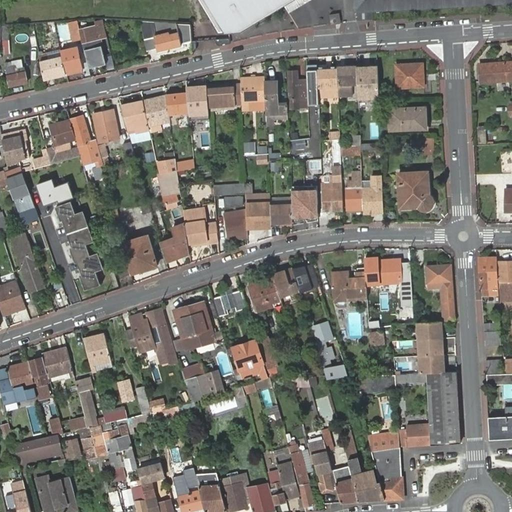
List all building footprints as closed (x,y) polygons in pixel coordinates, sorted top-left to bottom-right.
[(202,0),(217,31),(241,29),(282,4),(287,11),(305,0),(202,0)] [(511,0),(355,0),(357,12),(511,2),(511,0)] [(339,14),(330,15),(330,23),(339,22),(339,14)] [(83,38),(79,19),(71,22),(74,40),(83,38)] [(105,29),(103,21),(96,22),(97,27),(82,30),(91,67),(106,63),(100,36),(107,35),(105,29)] [(192,42),(192,40),(190,25),(166,24),(155,27),(154,23),(154,21),(140,21),(144,40),(153,38),(156,49),(156,52),(180,46),(180,44),(192,42)] [(147,51),(156,49),(153,38),(144,40),(147,51)] [(78,47),(62,50),(63,56),(67,74),(82,71),(78,47)] [(63,56),(43,61),(46,78),(67,74),(63,56)] [(481,83),(511,81),(511,63),(480,66),(481,83)] [(13,64),(7,65),(11,85),(29,81),(26,66),(14,68),(13,64)] [(426,75),(425,65),(400,67),(400,69),(390,69),(391,89),(401,89),(424,88),(423,75),(426,75)] [(359,66),(338,67),(339,69),(340,97),(353,96),(352,85),(359,84),(359,82),(359,71),(359,66)] [(330,68),(318,68),(318,71),(313,71),(308,71),(310,105),(314,105),(319,105),(319,98),(340,97),(339,69),(330,69),(330,68)] [(370,102),(380,102),(380,101),(378,101),(377,81),(370,82),(370,81),(369,73),(369,70),(359,71),(359,82),(362,82),(362,103),(370,102)] [(289,73),(291,109),(300,109),(300,113),(309,112),(307,82),(299,82),(298,73),(289,73)] [(379,73),(369,73),(370,81),(370,82),(377,81),(379,81),(379,73)] [(241,86),(242,107),(242,109),(250,109),(250,105),(267,104),(266,84),(266,79),(240,80),(241,86)] [(267,104),(268,121),(275,121),(275,115),(289,114),(288,107),(280,107),(280,84),(266,84),(267,104)] [(207,88),(209,109),(242,107),(241,86),(227,87),(227,91),(222,91),(222,87),(207,88)] [(168,99),(170,116),(190,114),(188,93),(167,96),(168,99)] [(150,128),(172,125),(170,116),(168,99),(145,104),(150,128)] [(138,136),(151,133),(150,128),(145,104),(137,105),(138,112),(134,113),(132,106),(122,108),(128,127),(136,126),(136,129),(138,136)] [(250,109),(242,109),(242,114),(267,112),(267,104),(250,105),(250,109)] [(420,118),(428,118),(428,108),(392,109),(393,129),(420,129),(420,118)] [(116,110),(95,115),(101,140),(108,139),(121,136),(116,110)] [(79,149),(81,155),(82,156),(91,153),(89,148),(94,146),(92,142),(85,117),(71,121),(77,140),(79,149)] [(429,128),(428,118),(420,118),(420,129),(429,128)] [(53,130),(57,146),(60,145),(60,147),(68,145),(67,143),(77,140),(71,121),(60,124),(60,128),(53,130)] [(30,140),(29,134),(23,136),(22,131),(12,133),(13,138),(5,140),(7,148),(10,158),(11,167),(21,164),(22,164),(22,160),(32,158),(28,141),(30,140)] [(331,133),(331,141),(342,141),(341,132),(331,133)] [(362,136),(362,147),(362,150),(371,150),(370,135),(362,136)] [(351,137),(351,146),(362,147),(362,136),(351,137)] [(0,160),(10,158),(7,148),(3,149),(0,137),(0,160)] [(194,161),(209,160),(207,137),(192,139),(194,161)] [(435,138),(413,139),(414,150),(435,149),(435,138)] [(57,155),(79,149),(77,140),(67,143),(68,145),(60,147),(60,145),(57,146),(55,151),(57,155)] [(98,163),(94,150),(99,149),(97,141),(92,142),(94,146),(89,148),(91,153),(82,156),(85,166),(98,163)] [(125,148),(130,163),(138,161),(133,145),(125,148)] [(102,161),(104,170),(109,169),(103,148),(99,149),(102,161)] [(50,158),(51,165),(81,155),(79,149),(57,155),(55,151),(48,152),(50,158)] [(267,156),(258,156),(258,164),(268,163),(267,156)] [(35,163),(37,169),(50,165),(51,165),(50,158),(35,163)] [(177,168),(194,165),(193,159),(176,161),(177,168)] [(280,171),(279,163),(279,160),(272,161),(273,171),(280,171)] [(325,210),(345,209),(343,160),(334,160),(335,183),(324,184),(325,210)] [(36,209),(24,171),(14,174),(11,167),(6,169),(6,170),(11,183),(20,213),(36,209)] [(0,186),(11,183),(6,170),(0,172),(0,186)] [(179,173),(161,176),(165,197),(182,194),(179,173)] [(362,173),(346,173),(348,209),(363,208),(362,173)] [(430,174),(401,175),(402,207),(421,207),(422,208),(424,210),(426,210),(428,211),(429,211),(431,211),(433,210),(434,209),(436,207),(436,205),(437,203),(437,201),(437,200),(436,198),(434,196),(433,195),(432,194),(431,194),(430,174)] [(374,187),(364,188),(365,213),(386,212),(384,175),(373,175),(374,187)] [(55,178),(39,183),(46,204),(61,199),(62,201),(75,197),(70,182),(57,186),(55,178)] [(302,180),(294,180),(296,226),(315,225),(313,208),(304,208),(302,180)] [(247,194),(246,184),(215,186),(216,197),(247,194)] [(153,211),(146,189),(137,192),(144,214),(153,211)] [(183,201),(182,194),(165,197),(167,204),(183,201)] [(243,196),(226,198),(227,205),(244,204),(243,196)] [(74,201),(62,206),(76,246),(74,248),(88,287),(101,283),(96,269),(105,267),(86,213),(79,215),(74,201)] [(272,201),(247,203),(248,219),(248,229),(256,228),(274,227),(274,224),(272,203),(272,201)] [(294,202),(272,203),(274,224),(295,223),(294,202)] [(187,223),(190,243),(208,240),(208,243),(219,242),(217,223),(207,224),(205,208),(185,211),(187,223)] [(5,217),(0,219),(0,226),(2,232),(9,229),(5,217)] [(229,239),(249,239),(249,233),(248,229),(248,219),(228,220),(229,239)] [(175,238),(169,240),(162,243),(168,262),(176,259),(191,254),(190,246),(190,243),(187,223),(174,228),(176,235),(175,238)] [(28,234),(21,237),(23,244),(31,241),(28,234)] [(151,234),(123,241),(132,274),(160,265),(151,234)] [(47,287),(39,264),(31,241),(23,244),(21,237),(14,239),(24,269),(32,292),(47,287)] [(482,259),(483,289),(500,289),(499,259),(482,259)] [(402,260),(366,262),(367,270),(368,284),(403,282),(402,260)] [(511,263),(501,264),(502,285),(502,302),(511,302),(511,263)] [(127,264),(119,267),(122,277),(130,274),(127,264)] [(311,265),(305,266),(312,288),(318,287),(311,265)] [(445,320),(457,319),(451,265),(427,267),(428,284),(441,284),(443,320),(445,320)] [(305,266),(294,269),(300,291),(312,288),(305,266)] [(282,273),(275,275),(276,277),(281,296),(300,291),(294,269),(287,271),(288,276),(284,277),(282,273)] [(357,299),(368,298),(368,284),(367,270),(357,270),(357,274),(357,277),(350,277),(350,274),(331,275),(332,287),(336,287),(337,297),(357,296),(357,299)] [(281,296),(276,277),(248,286),(257,311),(283,303),(281,296)] [(9,328),(14,326),(11,319),(30,313),(19,281),(0,286),(0,302),(0,303),(2,302),(8,319),(6,320),(9,328)] [(357,302),(357,299),(357,296),(337,297),(336,287),(332,287),(333,303),(357,302)] [(238,313),(248,310),(243,292),(232,295),(238,313)] [(232,295),(225,296),(230,314),(238,313),(232,295)] [(225,296),(215,299),(221,317),(230,314),(225,296)] [(206,302),(187,307),(189,312),(207,307),(206,302)] [(187,307),(175,310),(186,349),(217,340),(207,307),(189,312),(187,307)] [(397,309),(398,325),(416,323),(416,307),(397,309)] [(138,345),(141,352),(158,348),(163,365),(172,363),(173,366),(180,364),(164,308),(148,313),(149,319),(151,323),(146,324),(145,320),(140,317),(138,323),(132,324),(134,330),(127,332),(132,347),(138,345)] [(131,319),(132,324),(138,323),(140,317),(145,320),(143,315),(131,319)] [(289,323),(292,331),(307,326),(305,319),(289,323)] [(445,320),(418,322),(421,373),(428,371),(448,370),(445,320)] [(348,376),(344,364),(331,364),(327,351),(328,351),(325,338),(332,336),(328,322),(312,326),(317,340),(316,340),(327,377),(348,376)] [(485,324),(485,333),(503,333),(502,324),(485,324)] [(384,330),(370,332),(372,347),(386,345),(384,330)] [(503,333),(485,333),(486,346),(504,346),(503,333)] [(108,361),(113,360),(106,334),(85,339),(93,372),(98,371),(96,364),(108,361)] [(258,341),(266,368),(278,365),(269,337),(258,341)] [(262,374),(263,379),(269,378),(266,368),(258,341),(234,347),(243,378),(262,374)] [(48,374),(49,377),(69,372),(71,376),(74,375),(67,347),(43,353),(44,358),(48,374)] [(38,395),(39,398),(51,395),(48,385),(46,375),(48,374),(44,358),(33,361),(31,354),(28,355),(30,362),(38,395)] [(503,361),(487,361),(487,375),(504,374),(503,361)] [(38,395),(30,362),(0,368),(0,386),(4,404),(38,395)] [(448,370),(428,371),(431,426),(432,445),(461,444),(457,370),(448,370)] [(220,371),(208,375),(214,395),(223,392),(226,391),(220,371)] [(208,375),(187,381),(193,402),(199,400),(214,395),(208,375)] [(388,376),(351,376),(355,393),(396,387),(395,375),(395,376),(388,376)] [(511,375),(505,375),(501,376),(502,385),(511,384),(511,375)] [(501,376),(487,376),(488,385),(502,385),(501,376)] [(86,420),(88,429),(93,428),(103,426),(106,425),(106,424),(104,415),(102,410),(95,412),(89,390),(94,390),(91,379),(76,382),(86,420)] [(132,379),(120,382),(125,401),(137,397),(132,379)] [(256,382),(244,386),(246,395),(259,394),(256,382)] [(137,387),(145,414),(151,413),(153,412),(150,403),(145,384),(137,387)] [(240,387),(232,389),(234,396),(239,394),(240,398),(246,396),(246,395),(244,386),(240,387)] [(150,403),(153,412),(163,409),(160,400),(150,403)] [(168,408),(171,418),(182,416),(179,405),(168,408)] [(151,413),(153,420),(153,423),(171,418),(168,408),(163,409),(153,412),(151,413)] [(104,415),(106,424),(126,419),(129,419),(126,410),(104,415)] [(129,419),(126,419),(128,427),(153,420),(151,413),(145,414),(129,419)] [(491,441),(511,440),(511,417),(490,418),(491,441)] [(109,453),(112,464),(118,462),(115,451),(125,449),(128,460),(130,459),(133,471),(139,470),(139,469),(128,427),(126,419),(106,424),(106,425),(103,426),(109,453)] [(50,423),(53,437),(59,435),(63,435),(59,420),(50,423)] [(88,429),(86,420),(71,423),(73,432),(79,431),(88,429)] [(354,479),(361,502),(385,500),(380,483),(377,484),(373,470),(361,473),(357,457),(359,457),(349,422),(340,425),(354,479)] [(5,439),(13,437),(10,423),(1,425),(5,439)] [(103,426),(93,428),(95,437),(84,440),(88,458),(109,453),(103,426)] [(431,426),(407,428),(407,430),(408,440),(406,440),(406,447),(432,445),(431,426)] [(400,447),(406,447),(406,440),(408,440),(407,430),(399,431),(400,447)] [(63,435),(60,435),(67,461),(86,456),(79,431),(73,432),(63,435)] [(400,447),(399,431),(367,434),(371,449),(401,448),(400,447)] [(330,433),(324,434),(325,439),(328,452),(335,450),(330,433)] [(15,445),(20,464),(64,454),(59,435),(53,437),(48,438),(38,440),(21,443),(15,445)] [(325,439),(308,443),(317,476),(327,473),(334,471),(328,452),(325,439)] [(371,449),(380,483),(385,500),(404,499),(401,448),(371,449)] [(294,456),(309,511),(312,511),(311,507),(316,506),(301,454),(294,456)] [(292,462),(278,466),(281,478),(287,499),(300,495),(292,462)] [(149,511),(159,511),(157,504),(151,481),(167,477),(163,463),(139,469),(139,470),(142,482),(143,486),(149,511)] [(228,479),(220,481),(221,487),(224,497),(226,497),(230,511),(232,511),(248,508),(245,496),(247,496),(241,476),(239,476),(238,473),(227,476),(228,479)] [(327,473),(317,476),(322,494),(333,491),(327,473)] [(246,475),(241,476),(247,496),(249,495),(253,511),(259,511),(275,508),(269,483),(250,489),(246,475)] [(38,480),(40,487),(52,484),(50,477),(38,480)] [(277,503),(287,500),(287,499),(281,478),(271,480),(277,503)] [(73,484),(71,479),(52,484),(40,487),(46,511),(68,506),(68,508),(79,506),(73,484)] [(337,483),(342,503),(361,502),(354,479),(337,483)] [(32,511),(27,492),(25,482),(12,486),(19,511),(32,511)] [(149,511),(143,486),(133,489),(138,511),(149,511)] [(199,486),(170,492),(172,498),(175,511),(205,511),(201,492),(200,488),(199,486)] [(201,492),(205,511),(224,511),(227,511),(224,497),(221,487),(200,488),(201,492)] [(117,489),(108,490),(111,511),(112,511),(120,511),(117,489)] [(162,505),(163,511),(173,511),(171,501),(161,503),(162,505)]
